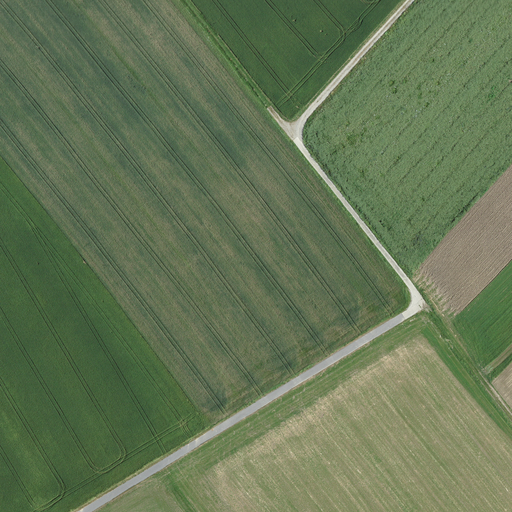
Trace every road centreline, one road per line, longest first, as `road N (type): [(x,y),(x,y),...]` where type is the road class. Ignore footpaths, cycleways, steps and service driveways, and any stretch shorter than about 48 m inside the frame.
road 1 (track): [(296,139),(297,123),(410,0)]
road 2 (track): [(186,0),(296,139)]
road 3 (track): [(511,416),(416,300)]
